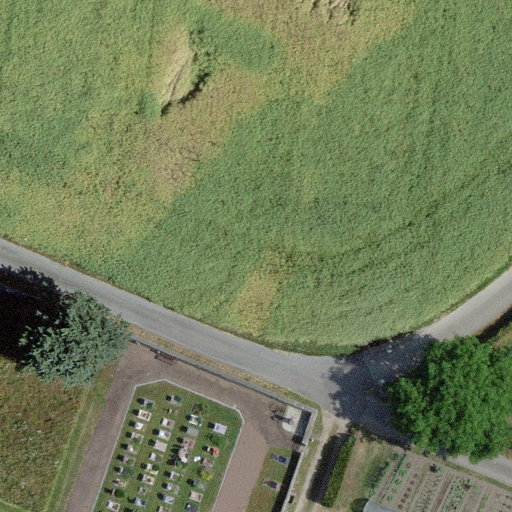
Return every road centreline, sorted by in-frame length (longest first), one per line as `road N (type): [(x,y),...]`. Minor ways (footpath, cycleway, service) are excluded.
road 1 (unclassified): [(0,255),(306,377),(341,378),(416,355),(511,291)]
road 2 (track): [(303,511),(341,378)]
